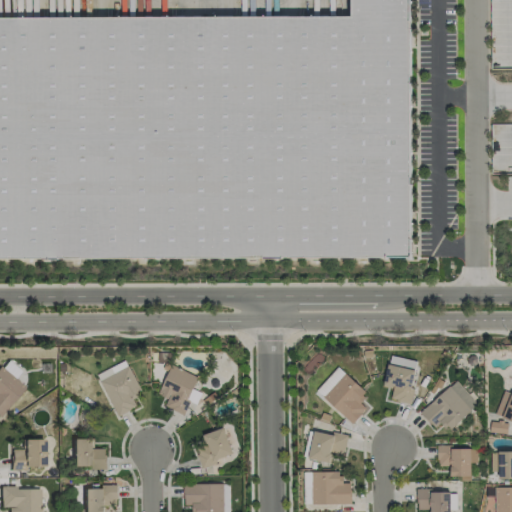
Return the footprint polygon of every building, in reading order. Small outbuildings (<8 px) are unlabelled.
[(0,257),(409,256),(407,0),(349,0),(350,15),(0,16),(0,257)] [(383,386),(392,388),(390,399),(408,404),(418,362),(389,356),(383,386)] [(96,374),(116,416),(136,407),(132,399),(141,394),(125,360),(96,374)] [(15,377),(20,370),(7,361),(2,368),(15,377)] [(157,395),(167,399),(164,406),(182,414),(198,377),(170,365),(157,395)] [(0,415),(24,386),(0,366),(0,415)] [(351,425),(366,409),(359,403),(367,394),(337,367),(315,391),(351,425)] [(448,431),(477,405),(455,381),(420,413),(433,428),(440,422),(448,431)] [(511,393),(503,390),(494,415),(511,421),(511,393)] [(200,466),(232,457),(224,428),(202,434),(205,445),(195,448),(200,466)] [(329,464),(331,453),(342,456),(347,438),(313,429),(306,458),(329,464)] [(72,466),(90,466),(91,470),(105,469),(105,449),(92,449),(92,438),(71,439),(72,466)] [(10,468),(43,467),(42,439),(22,439),(22,449),(10,449),(10,468)] [(450,477),(470,476),(470,463),(476,463),(476,447),(437,448),(437,467),(449,466),(450,477)] [(511,478),(511,451),(492,452),(492,479),(511,478)] [(340,471),(310,472),(311,505),(350,504),(350,483),(341,483),(340,471)] [(222,511),(222,484),(183,485),(183,506),(191,506),(191,511),(222,511)] [(39,511),(39,487),(0,487),(0,507),(7,507),(7,511),(39,511)] [(116,487),(82,487),(82,511),(104,511),(104,505),(116,505),(116,487)] [(511,511),(511,487),(494,487),(494,511),(511,511)] [(429,511),(449,511),(449,491),(416,492),(417,509),(429,509),(429,511)]
